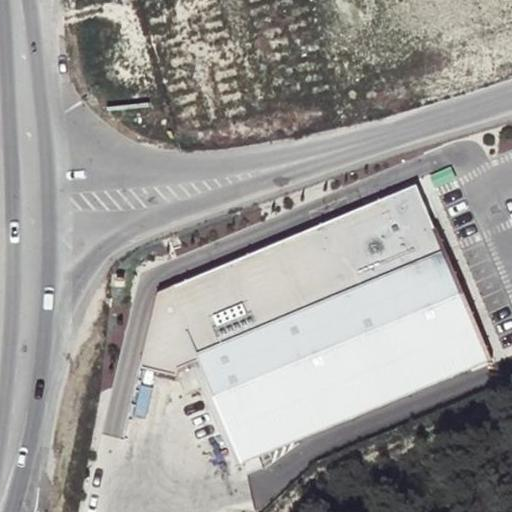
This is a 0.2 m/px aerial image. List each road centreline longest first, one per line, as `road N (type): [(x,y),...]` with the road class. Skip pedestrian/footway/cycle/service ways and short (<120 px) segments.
road 1 (unclassified): [(37,259),(247,192),(351,148)]
road 2 (unclassified): [(351,148),(127,171),(37,168)]
road 3 (secondary): [(2,511),(22,428),(37,259)]
road 4 (secondary): [(37,168),(17,0)]
road 5 (unclassified): [(511,95),(351,148)]
